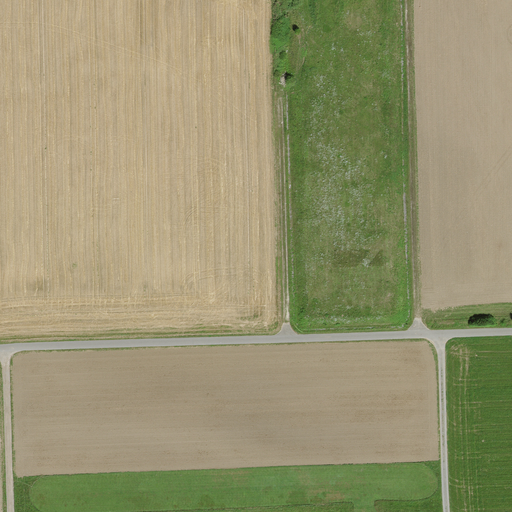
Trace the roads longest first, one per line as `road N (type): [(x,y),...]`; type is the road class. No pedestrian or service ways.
road 1 (residential): [(0,351),(511,331)]
road 2 (track): [(439,333),(445,511)]
road 3 (track): [(12,511),(5,351)]
